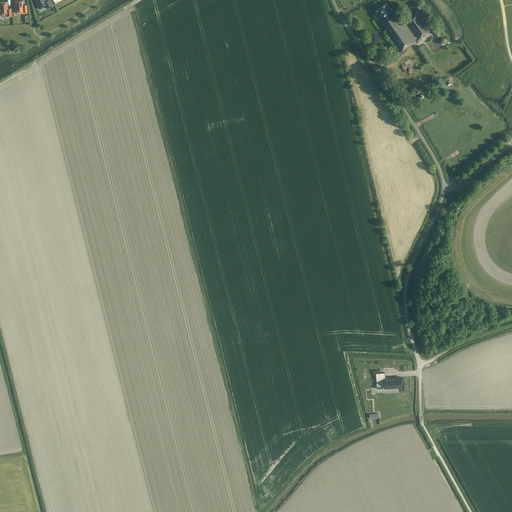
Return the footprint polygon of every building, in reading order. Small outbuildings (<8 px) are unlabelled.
[(26,5),(23,5),(22,0),(14,1),(15,12),(23,12),(23,13),(27,13),(26,5)] [(35,0),(37,3),(36,4),(39,9),(45,5),(47,8),(53,5),(50,0),(46,0),(35,0)] [(6,16),(11,16),(11,8),(7,8),(7,1),(0,1),(0,14),(6,14),(6,16)] [(387,3),(384,5),(375,10),(377,13),(375,14),(377,18),(378,17),(382,23),(380,24),(399,52),(430,31),(431,30),(418,10),(403,20),(398,12),(396,13),(392,7),(391,8),(387,3)] [(385,372),(376,373),(376,379),(381,379),(381,385),(385,385),(386,388),(400,387),(400,382),(401,382),(401,377),(385,378),(385,372)]
